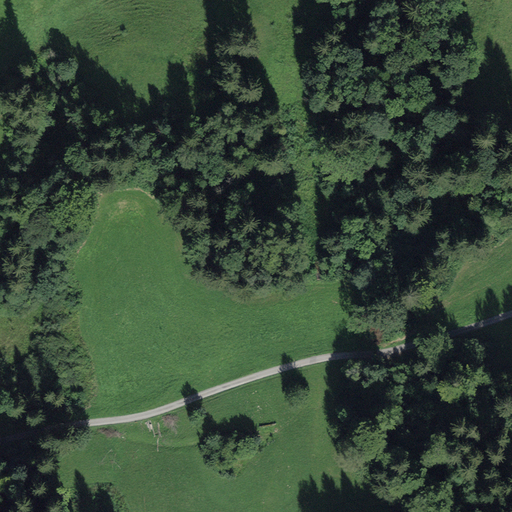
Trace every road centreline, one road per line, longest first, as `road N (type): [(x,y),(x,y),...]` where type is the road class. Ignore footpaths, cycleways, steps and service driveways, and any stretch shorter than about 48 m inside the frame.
road 1 (unclassified): [(511,313),(395,348),(302,362),(150,413),(0,441)]
road 2 (track): [(79,422),(172,443),(262,430)]
